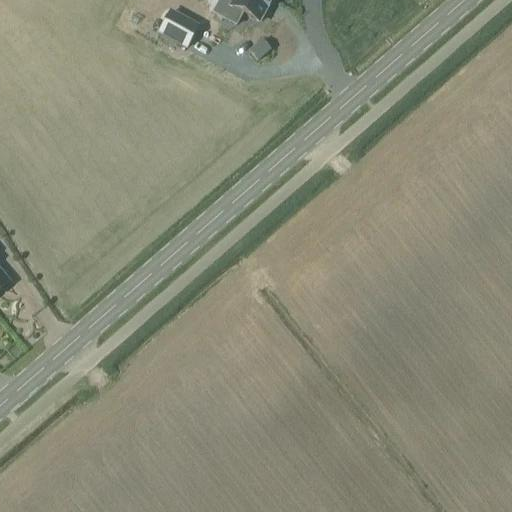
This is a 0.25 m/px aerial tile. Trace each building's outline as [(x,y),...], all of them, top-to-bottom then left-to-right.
[(150,0),(134,22),(144,30),(168,0),(150,0)] [(265,0),(245,0),(237,15),(265,30),(273,15),(275,16),(279,9),(277,8),(278,7),(265,0)] [(295,0),(288,22),(354,44),(363,15),(318,0),(295,0)] [(203,19),(238,59),(249,50),(214,10),(203,19)] [(196,30),(170,16),(158,37),(185,51),(196,30)] [(133,23),(123,36),(134,45),(144,32),(133,23)] [(255,25),(240,35),(249,48),(264,39),(255,25)] [(262,47),(250,58),(258,66),(270,55),(262,47)] [(105,52),(67,101),(81,112),(119,63),(105,52)] [(0,294),(9,288),(0,277),(0,294)]
